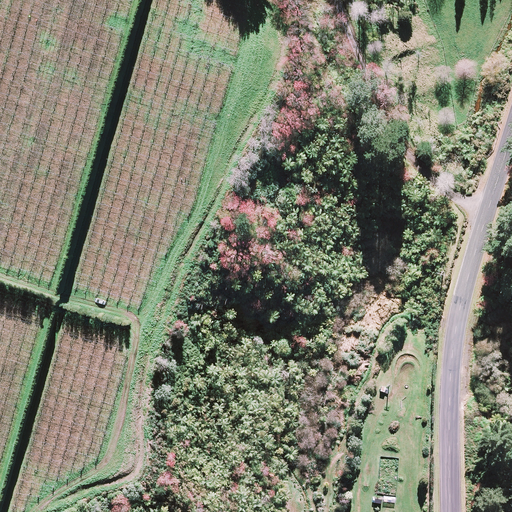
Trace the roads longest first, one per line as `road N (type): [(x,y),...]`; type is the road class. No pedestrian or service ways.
road 1 (unclassified): [(511,138),(454,351),(452,511)]
road 2 (track): [(333,0),(379,119),(409,160),(455,203),(489,211)]
